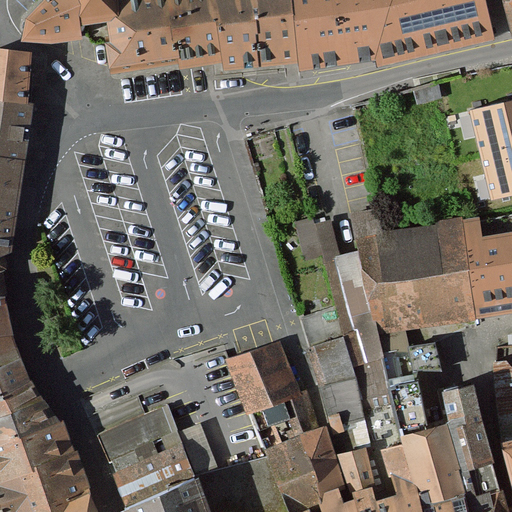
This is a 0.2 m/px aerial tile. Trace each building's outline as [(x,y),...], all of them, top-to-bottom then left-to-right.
[(33,0),(16,17),(16,27),(64,32),(65,26),(95,23),(108,22),(105,0),(33,0)] [(159,0),(105,0),(108,22),(95,23),(102,76),(169,67),(159,0)] [(159,0),(169,67),(215,61),(206,0),(159,0)] [(206,0),(215,61),(216,69),(299,58),(290,0),(206,0)] [(290,0),(299,58),(299,64),(373,52),(377,64),(493,38),(484,0),(290,0)] [(0,97),(28,99),(29,58),(0,56),(0,97)] [(511,69),(500,70),(501,86),(511,85),(511,69)] [(511,90),(463,100),(480,192),(511,186),(511,90)] [(0,152),(29,156),(32,99),(28,99),(0,97),(0,152)] [(0,254),(11,250),(17,247),(29,156),(0,152),(0,254)] [(351,214),(355,240),(377,236),(384,235),(380,209),(351,214)] [(511,216),(466,224),(478,313),(511,307),(511,216)] [(401,511),(428,511),(405,428),(389,383),(383,352),(374,324),(357,250),(341,254),(330,220),(316,223),(339,312),(365,392),(383,444),(396,488),(401,511)] [(478,313),(466,224),(438,227),(447,275),(383,283),(377,236),(355,240),(357,250),(374,324),(478,313)] [(384,235),(377,236),(383,283),(447,275),(438,227),(384,235)] [(12,266),(11,250),(0,254),(0,291),(12,291),(8,269),(12,266)] [(12,291),(0,291),(0,332),(15,331),(12,291)] [(326,416),(354,489),(371,483),(374,497),(396,488),(383,444),(365,392),(339,312),(307,323),(323,377),(316,381),(326,416)] [(15,331),(0,332),(0,358),(24,352),(15,331)] [(278,344),(228,361),(247,412),(287,396),(300,430),(319,423),(308,388),(297,392),(278,344)] [(437,346),(408,348),(412,373),(422,373),(443,373),(437,346)] [(428,511),(476,511),(466,465),(454,414),(434,419),(422,373),(402,380),(395,350),(383,352),(389,383),(405,428),(428,511)] [(0,385),(32,373),(24,352),(0,358),(0,385)] [(498,363),(508,437),(511,435),(511,363),(498,363)] [(0,385),(0,409),(45,392),(32,373),(0,385)] [(466,465),(494,459),(476,379),(447,386),(454,414),(466,465)] [(0,409),(0,440),(64,416),(45,392),(0,409)] [(102,430),(129,501),(193,474),(166,403),(102,430)] [(0,440),(0,480),(24,471),(41,509),(90,488),(74,446),(64,416),(0,440)] [(328,511),(361,511),(354,489),(343,494),(319,423),(300,430),(328,511)] [(286,511),(328,511),(300,430),(264,444),(268,455),(286,511)] [(286,511),(268,455),(193,474),(204,511),(286,511)] [(476,511),(507,511),(494,459),(466,465),(476,511)] [(0,480),(0,511),(34,511),(41,509),(24,471),(0,480)] [(204,511),(193,474),(129,501),(132,511),(204,511)] [(361,511),(401,511),(396,488),(374,497),(371,483),(354,489),(361,511)] [(100,511),(90,488),(41,509),(34,511),(100,511)]
